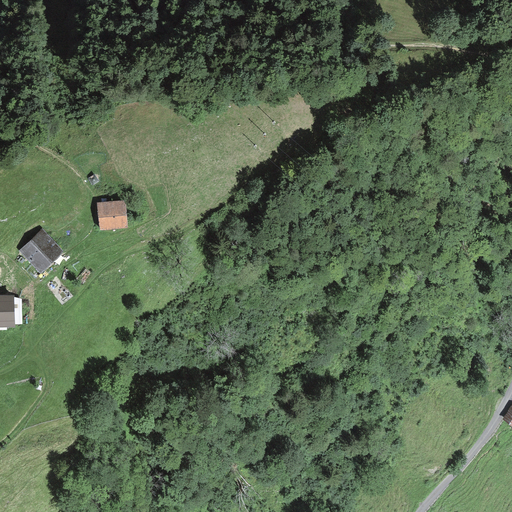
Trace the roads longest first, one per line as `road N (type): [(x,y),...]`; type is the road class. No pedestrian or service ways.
road 1 (track): [(511,50),(497,56),(429,43),(362,43),(362,52),(389,70),(394,99),(96,275),(39,339),(45,392),(0,445)]
road 2 (unclassified): [(420,511),(511,391)]
